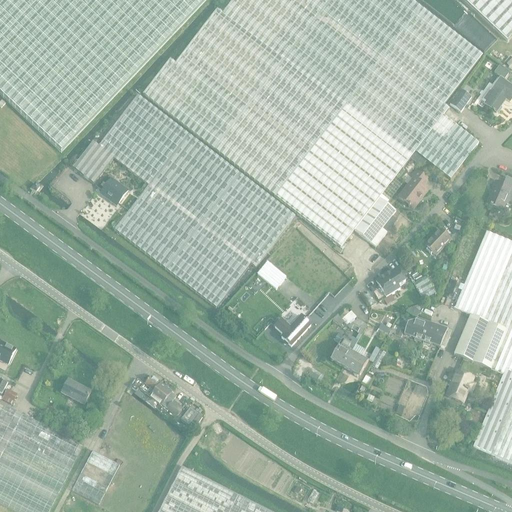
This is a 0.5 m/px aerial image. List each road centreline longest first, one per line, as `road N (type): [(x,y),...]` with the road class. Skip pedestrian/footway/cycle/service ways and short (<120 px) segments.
road 1 (primary): [(506,511),(332,436),(256,392),(0,202)]
road 2 (unclassified): [(0,254),(257,438),(392,511)]
road 3 (unclassified): [(277,374),(0,175)]
road 4 (unclassified): [(277,374),(511,128)]
road 5 (unclassified): [(511,505),(277,374)]
